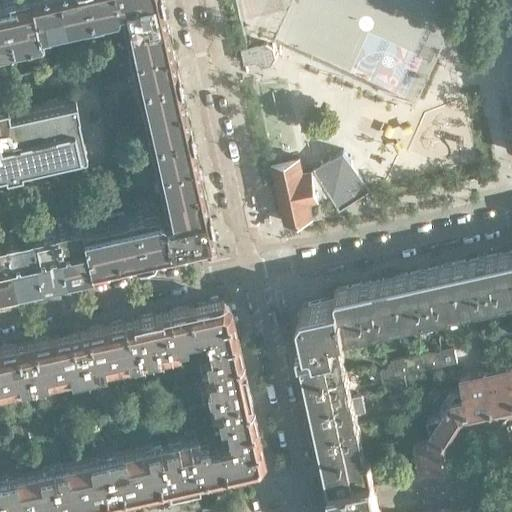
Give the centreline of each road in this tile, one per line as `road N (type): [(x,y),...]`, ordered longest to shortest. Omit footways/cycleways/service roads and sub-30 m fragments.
road 1 (residential): [(187,0),(251,270)]
road 2 (residential): [(251,270),(511,217)]
road 3 (residential): [(0,319),(251,270)]
road 4 (residential): [(251,270),(307,511)]
